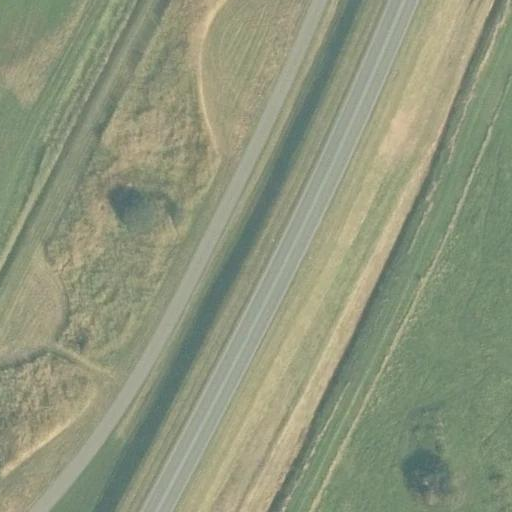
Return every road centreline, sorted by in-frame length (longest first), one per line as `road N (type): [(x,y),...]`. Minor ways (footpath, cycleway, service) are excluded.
road 1 (unclassified): [(35,511),(102,431),(156,346),(317,0)]
road 2 (trunk): [(170,511),(358,129),(408,0)]
